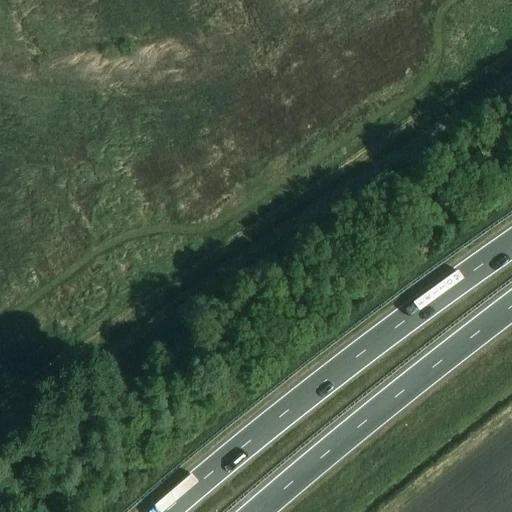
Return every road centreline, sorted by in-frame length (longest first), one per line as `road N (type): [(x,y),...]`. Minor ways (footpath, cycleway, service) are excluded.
road 1 (trunk): [(511,245),(337,370),(166,511)]
road 2 (trunk): [(257,511),(511,305)]
